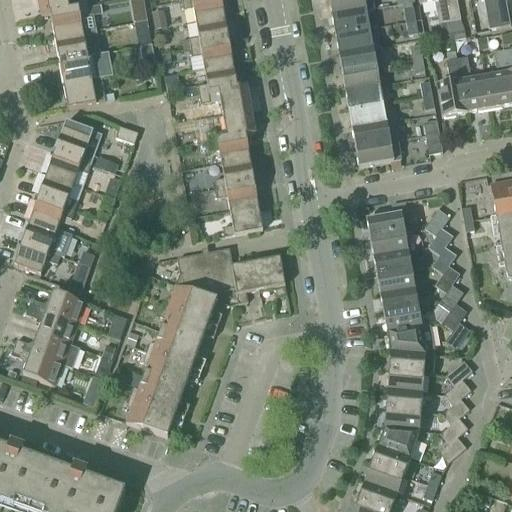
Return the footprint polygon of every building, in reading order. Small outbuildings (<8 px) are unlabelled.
[(68,15),(68,14),(65,0),(36,0),(40,21),(49,19),(68,15)] [(195,27),(223,22),(219,0),(208,0),(181,5),(183,14),(192,12),(195,27)] [(371,0),(333,0),(326,1),(330,20),(365,14),(374,13),(371,0)] [(438,28),(448,26),(443,0),(418,0),(420,8),(434,6),(438,28)] [(455,2),(465,0),(443,0),(448,26),(459,24),(455,2)] [(488,33),(498,32),(492,0),(481,0),(485,19),(488,33)] [(503,0),(492,0),(498,32),(509,30),(503,0)] [(85,2),(75,3),(77,13),(78,13),(87,11),(85,2)] [(68,15),(49,19),(53,42),(95,34),(93,18),(88,19),(87,11),(78,13),(77,13),(68,14),(68,15)] [(405,27),(415,25),(412,11),(402,13),(405,27)] [(333,39),(368,33),(365,14),(330,20),(333,39)] [(189,52),(227,45),(223,22),(195,27),(197,41),(188,43),(189,52)] [(151,48),(146,24),(133,27),(138,50),(139,50),(151,48)] [(407,40),(417,38),(415,25),(405,27),(407,40)] [(371,52),(371,51),(368,33),(333,39),(337,58),(371,52)] [(452,45),(465,42),(464,33),(450,36),(452,45)] [(95,34),(53,42),(58,66),(96,59),(96,58),(100,57),(95,34)] [(440,47),(452,45),(450,36),(438,38),(440,47)] [(227,45),(189,52),(191,62),(189,62),(192,75),(203,73),(203,74),(232,69),(227,45)] [(139,50),(142,69),(154,67),(151,48),(139,50)] [(412,65),(422,63),(419,49),(409,51),(412,65)] [(383,70),(380,50),(371,51),(371,52),(337,58),(340,77),(375,71),(383,70)] [(511,53),(502,55),(511,109),(511,53)] [(488,113),(511,109),(502,55),(493,57),(497,79),(483,82),(488,113)] [(91,84),(91,83),(112,79),(108,56),(100,57),(96,58),(96,59),(58,66),(62,89),(91,84)] [(483,82),(470,84),(466,62),(455,64),(465,118),(488,113),(483,82)] [(414,78),(424,76),(422,63),(412,65),(414,78)] [(441,122),(465,118),(455,64),(445,66),(449,88),(435,91),(441,122)] [(236,93),(236,92),(232,69),(203,74),(206,89),(196,91),(198,100),(208,99),(217,97),(217,96),(236,93)] [(343,96),(378,90),(375,71),(340,77),(343,96)] [(67,114),(105,107),(103,97),(93,99),(91,84),(62,89),(67,114)] [(422,102),(431,100),(429,86),(419,88),(422,102)] [(347,115),(382,109),(378,90),(343,96),(347,115)] [(217,97),(208,99),(209,108),(219,106),(221,119),(249,114),(245,91),(236,92),(236,93),(217,96),(217,97)] [(208,99),(198,100),(200,109),(209,108),(208,99)] [(424,114),(433,113),(431,100),(422,102),(424,114)] [(385,128),(385,127),(382,109),(347,115),(350,134),(385,128)] [(253,139),(253,138),(249,114),(221,119),(225,143),(244,140),(253,139)] [(424,137),(438,135),(436,125),(422,127),(424,137)] [(90,169),(93,161),(101,139),(65,126),(54,156),(90,169)] [(354,153),(396,145),(393,126),(385,127),(385,128),(350,134),(354,153)] [(133,149),(137,138),(119,131),(115,143),(133,149)] [(428,159),(442,157),(438,135),(424,137),(428,159)] [(206,146),(216,145),(214,136),(205,138),(206,146)] [(248,163),(244,140),(225,143),(216,145),(206,146),(208,156),(218,154),(220,168),(248,163)] [(357,172),(400,165),(396,145),(354,153),(357,172)] [(87,179),(90,169),(54,156),(46,179),(73,189),(78,175),(87,179)] [(215,194),(253,187),(248,163),(220,168),(223,183),(213,185),(215,194)] [(68,203),(73,189),(46,179),(38,202),(74,215),(77,206),(68,203)] [(511,185),(488,189),(490,201),(493,219),(494,221),(511,217),(511,185)] [(228,216),(257,210),(253,187),(215,194),(216,203),(226,201),(228,216)] [(70,224),(74,215),(38,202),(29,224),(57,234),(61,221),(70,224)] [(257,210),(228,216),(231,230),(222,232),(223,242),(261,235),(257,210)] [(463,225),(471,223),(469,212),(461,213),(463,225)] [(434,242),(440,234),(448,223),(437,215),(423,234),(434,242)] [(403,238),(411,237),(407,216),(365,224),(369,243),(403,237),(403,238)] [(511,217),(494,221),(497,239),(499,248),(505,283),(511,285),(511,217)] [(465,237),(473,235),(471,223),(463,225),(465,237)] [(29,224),(21,247),(57,260),(63,262),(72,239),(57,234),(29,224)] [(438,261),(444,253),(451,242),(440,234),(434,242),(427,253),(438,261)] [(406,256),(403,238),(403,237),(369,243),(372,262),(406,256)] [(54,269),(57,260),(21,247),(13,270),(40,280),(45,266),(54,269)] [(441,279),(447,272),(455,261),(444,253),(438,261),(430,271),(441,279)] [(230,271),(231,271),(228,254),(176,263),(179,278),(174,291),(215,306),(219,296),(234,293),(230,271)] [(375,281),(410,275),(406,256),(372,262),(375,281)] [(275,302),(285,300),(278,262),(255,267),(259,295),(273,292),(275,302)] [(245,297),(259,295),(255,267),(231,271),(230,271),(234,293),(237,309),(246,307),(245,297)] [(445,298),(450,291),(458,280),(447,272),(441,279),(433,290),(445,298)] [(379,300),(413,294),(410,275),(375,281),(379,300)] [(211,317),(215,306),(174,291),(169,303),(165,302),(161,312),(216,331),(220,320),(211,317)] [(448,317),(454,310),(462,299),(450,291),(445,298),(437,309),(448,317)] [(382,319),(417,313),(413,294),(379,300),(382,319)] [(28,312),(76,330),(84,308),(52,297),(45,316),(40,314),(43,307),(31,303),(28,312)] [(451,336),(457,328),(465,318),(454,310),(448,317),(440,328),(451,336)] [(69,350),(76,330),(28,312),(25,318),(37,323),(39,327),(41,327),(37,338),(69,350)] [(212,343),(216,331),(161,312),(158,322),(162,324),(158,336),(199,351),(203,340),(212,343)] [(386,338),(420,332),(417,313),(382,319),(386,338)] [(455,355),(468,337),(457,328),(451,336),(444,347),(455,355)] [(389,357),(434,360),(434,354),(431,331),(420,332),(386,338),(389,357)] [(195,361),(199,351),(158,336),(153,348),(149,347),(145,357),(200,376),(204,365),(195,361)] [(16,344),(13,352),(24,356),(30,358),(62,370),(71,373),(78,353),(69,350),(37,338),(34,347),(31,346),(27,348),(16,344)] [(21,364),(24,356),(13,352),(10,360),(21,364)] [(196,388),(200,376),(145,357),(142,367),(146,369),(141,381),(183,396),(187,385),(196,388)] [(432,379),(434,360),(389,357),(389,358),(388,376),(423,379),(432,379)] [(54,391),(62,370),(30,358),(22,379),(54,391)] [(453,391),(460,385),(471,377),(462,366),(444,381),(453,391)] [(421,398),(423,379),(388,376),(386,395),(421,398)] [(179,407),(183,396),(141,381),(137,394),(132,392),(129,402),(183,422),(188,410),(179,407)] [(451,411),(459,404),(469,396),(460,385),(453,391),(443,400),(451,411)] [(419,417),(421,398),(386,395),(384,415),(419,417)] [(179,433),(183,422),(129,402),(125,412),(130,414),(125,427),(166,442),(171,430),(179,433)] [(450,429),(457,424),(468,415),(459,404),(451,411),(441,419),(450,429)] [(418,436),(419,417),(384,415),(383,434),(418,436)] [(448,449),(455,443),(466,434),(457,424),(450,429),(439,438),(448,449)] [(417,442),(418,436),(383,434),(376,452),(409,463),(417,442)] [(446,468),(464,454),(455,443),(448,449),(438,457),(446,468)] [(9,446),(7,453),(0,450),(0,505),(18,511),(28,511),(45,466),(20,457),(22,451),(9,446)] [(403,481),(409,463),(376,452),(369,470),(403,481)] [(73,469),(70,475),(45,466),(28,511),(117,511),(124,495),(83,480),(85,474),(73,469)] [(396,499),(403,481),(369,470),(363,487),(396,499)] [(435,493),(440,480),(431,477),(426,490),(435,493)] [(376,511),(391,511),(396,499),(363,487),(357,505),(376,511)] [(431,506),(435,493),(426,490),(423,497),(422,502),(431,506)] [(477,507),(480,498),(476,497),(469,494),(467,497),(465,503),(477,507)] [(488,511),(491,502),(480,498),(477,507),(488,511)]
